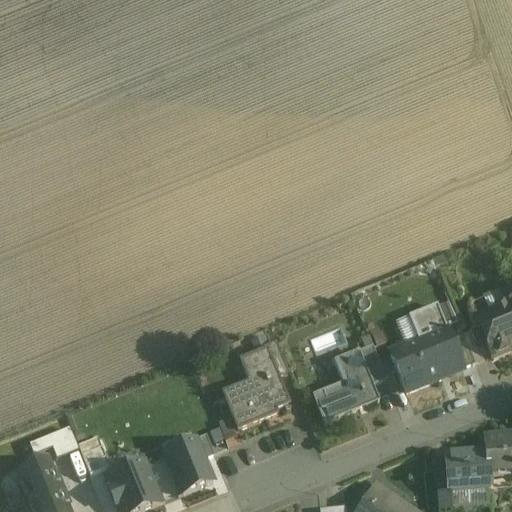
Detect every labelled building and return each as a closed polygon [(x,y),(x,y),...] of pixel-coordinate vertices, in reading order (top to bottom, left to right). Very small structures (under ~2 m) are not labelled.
[(506,310),(487,317),(490,323),(476,329),(489,362),(491,365),(511,356),(511,296),(502,300),(506,310)] [(436,311),(414,320),(425,346),(389,361),(404,397),(460,374),(455,363),(457,362),(450,346),(436,311)] [(489,362),(478,334),(462,340),(474,369),(489,362)] [(474,369),(462,340),(450,346),(457,362),(455,363),(460,374),(474,369)] [(275,347),(254,355),(256,360),(266,356),(277,384),(288,379),(275,347)] [(385,384),(372,351),(358,357),(371,390),(385,384)] [(256,360),(244,364),(255,390),(224,403),(237,434),(264,423),(274,419),(273,414),(287,408),(277,384),(266,356),(256,360)] [(358,357),(334,367),(343,389),(312,402),(323,429),(378,407),(371,390),(358,357)] [(78,455),(69,433),(29,450),(34,461),(52,453),(56,464),(78,455)] [(195,445),(203,465),(214,460),(206,440),(195,445)] [(511,440),(483,443),(484,459),(486,479),(487,479),(511,476),(511,440)] [(78,452),(90,480),(108,472),(97,444),(78,452)] [(195,445),(165,457),(183,500),(213,488),(203,465),(195,445)] [(484,459),(445,462),(447,497),(449,497),(488,494),(487,479),(486,479),(484,459)] [(445,462),(432,463),(437,511),(450,511),(449,497),(447,497),(445,462)] [(14,479),(27,509),(61,494),(48,465),(14,479)] [(143,466),(106,481),(112,495),(109,497),(115,511),(118,510),(118,511),(153,511),(161,509),(143,466)] [(408,511),(376,489),(359,511),(408,511)] [(68,511),(61,494),(27,509),(28,511),(68,511)]
